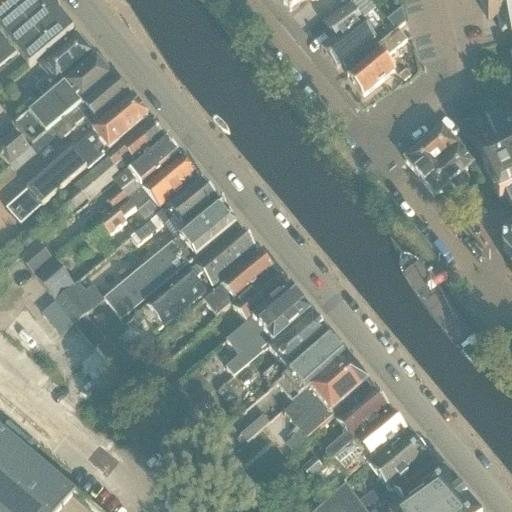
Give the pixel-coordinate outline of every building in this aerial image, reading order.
[(0,0),(0,9),(11,0),(0,0)] [(46,0),(14,0),(0,12),(0,71),(18,57),(29,71),(74,32),(46,0)] [(279,0),(289,13),(303,0),(308,0),(310,2),(316,2),(318,0),(279,0)] [(373,9),(365,0),(358,0),(324,24),(336,38),(320,50),(321,51),(337,70),(375,39),(360,20),(373,9)] [(511,0),(482,0),(488,21),(497,19),(501,34),(509,31),(511,40),(511,0)] [(401,10),(389,20),(396,30),(404,23),(401,10)] [(366,61),(347,77),(364,98),(394,73),(383,59),(406,41),(397,30),(364,58),(366,61)] [(76,35),(38,67),(48,79),(35,90),(41,98),(93,56),(76,35)] [(96,59),(95,61),(15,128),(32,147),(113,80),(96,59)] [(131,99),(114,80),(52,132),(60,142),(85,120),(94,130),(131,99)] [(149,121),(133,102),(100,128),(27,191),(41,208),(87,171),(94,165),(149,121)] [(511,111),(503,112),(503,115),(484,117),(496,143),(485,148),(480,157),(485,168),(483,169),(499,201),(507,198),(511,208),(511,234),(503,243),(503,253),(511,262),(511,111)] [(151,124),(149,125),(74,186),(78,190),(88,203),(111,184),(126,172),(165,141),(151,124)] [(466,173),(473,167),(443,130),(405,161),(435,198),(450,186),(454,190),(460,191),(466,189),(469,184),(469,178),(466,173)] [(15,134),(0,146),(0,156),(9,167),(29,151),(15,134)] [(102,206),(110,215),(180,159),(165,141),(126,172),(111,184),(119,193),(102,206)] [(9,167),(14,174),(34,157),(29,151),(9,167)] [(181,159),(84,237),(92,247),(107,234),(110,238),(127,225),(124,220),(145,203),(142,198),(145,196),(158,212),(198,180),(181,159)] [(178,237),(217,206),(219,204),(201,183),(156,218),(163,227),(167,223),(178,237)] [(27,252),(68,218),(69,219),(88,203),(78,190),(18,240),(27,252)] [(121,321),(235,229),(237,228),(225,213),(226,213),(220,206),(104,300),(121,321)] [(163,227),(156,218),(146,227),(131,239),(138,248),(153,235),(163,227)] [(213,288),(257,252),(241,231),(192,271),(199,279),(203,276),(213,288)] [(39,246),(20,262),(34,278),(52,262),(39,246)] [(216,318),(272,272),(273,271),(260,255),(203,302),(216,318)] [(56,302),(74,287),(54,262),(35,277),(56,302)] [(396,265),(395,283),(456,357),(474,342),(414,270),(396,265)] [(199,279),(192,271),(146,309),(162,329),(205,294),(195,283),(199,279)] [(233,309),(247,326),(290,291),(276,274),(233,309)] [(72,290),(56,303),(75,326),(91,314),(72,290)] [(233,379),(310,315),(291,291),(227,343),(240,359),(226,370),(233,379)] [(311,317),(310,319),(269,352),(279,364),(262,378),(270,388),(273,385),(330,339),(311,317)] [(77,329),(96,352),(107,343),(88,320),(77,329)] [(233,337),(221,324),(208,336),(219,349),(233,337)] [(330,339),(273,385),(290,406),(303,395),(346,359),(346,358),(330,339)] [(121,358),(110,368),(115,374),(127,365),(121,358)] [(367,383),(346,359),(303,395),(290,406),(283,413),(298,432),(291,438),(297,445),(340,410),(338,407),(367,383)] [(128,369),(110,384),(123,400),(141,385),(128,369)] [(390,412),(373,390),(335,421),(347,434),(324,454),(330,462),(333,459),(353,442),(390,412)] [(368,461),(406,433),(408,432),(391,412),(390,412),(353,442),(333,459),(349,478),(368,461)] [(246,445),(269,425),(263,418),(240,437),(246,445)] [(11,436),(0,426),(0,511),(59,511),(75,493),(9,438),(11,436)] [(157,448),(177,470),(194,455),(174,433),(157,448)] [(388,494),(392,491),(431,460),(410,435),(368,468),(388,494)] [(311,478),(322,468),(313,458),(302,469),(311,478)] [(443,474),(431,460),(392,491),(404,505),(422,491),(442,476),(443,474)] [(476,511),(444,475),(442,476),(422,491),(423,492),(419,495),(420,497),(399,511),(363,511),(346,487),(316,511),(476,511)]
